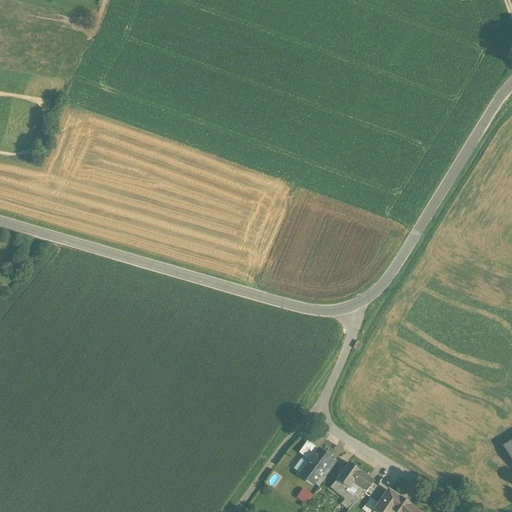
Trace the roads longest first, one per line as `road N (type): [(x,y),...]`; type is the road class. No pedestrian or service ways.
road 1 (tertiary): [(347,313),(296,308),(0,221)]
road 2 (tertiary): [(511,84),(385,283),(347,313)]
road 3 (residential): [(238,511),(320,407),(346,346),(347,313)]
